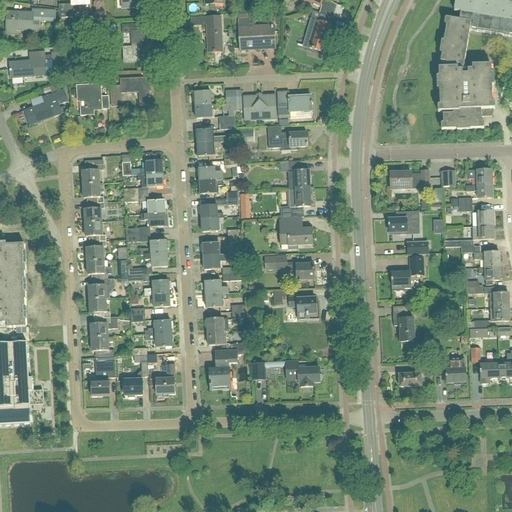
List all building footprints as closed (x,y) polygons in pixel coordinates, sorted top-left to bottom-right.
[(71,0),(72,5),(66,6),(59,6),(60,19),(73,18),(72,7),(90,6),(90,0),(71,0)] [(126,0),(127,9),(146,8),(145,0),(126,0)] [(322,7),(320,14),(333,18),(337,6),(324,0),(302,0),(320,8),(321,6),(322,7)] [(463,69),(464,69),(465,64),(470,34),(470,30),(472,30),(471,32),(511,38),(511,4),(507,4),(507,0),(456,0),(454,12),(461,13),(460,21),(446,19),(445,25),(447,26),(444,42),(442,42),(440,54),(442,54),(441,63),(447,64),(447,69),(439,69),(439,78),(437,78),(437,90),(440,90),(440,107),(438,107),(438,113),(454,113),(454,115),(443,116),(444,124),(441,124),(442,131),(457,130),(457,132),(469,131),(469,130),(483,130),(484,130),(484,123),(482,123),(482,117),(490,117),(491,117),(492,118),(493,118),(493,119),(494,119),(494,118),(493,118),(493,117),(492,117),(491,117),(490,116),(492,110),(495,110),(495,104),(493,104),(492,87),(494,87),(494,75),(492,75),(492,66),(482,66),(473,67),(473,71),(463,71),(463,69)] [(33,13),(33,15),(8,13),(7,35),(17,36),(17,31),(40,32),(40,24),(56,25),(57,14),(48,14),(48,11),(40,11),(40,14),(33,13)] [(331,26),(333,18),(320,14),(314,12),(312,21),(313,21),(307,39),(311,40),(308,49),(312,50),(315,51),(324,53),(332,26),(331,26)] [(207,25),(209,53),(223,53),(221,18),(205,19),(205,26),(207,25)] [(248,51),(248,48),(276,47),(275,27),(254,28),(254,18),(238,19),(240,52),(248,51)] [(149,56),(148,38),(148,33),(143,33),(137,33),(137,25),(123,26),(123,35),(132,34),(133,49),(124,50),(125,63),(139,63),(139,56),(149,56)] [(10,64),(11,80),(47,77),(45,53),(30,55),(31,62),(10,64)] [(71,58),(63,61),(65,66),(73,64),(71,58)] [(72,66),(64,69),(66,75),(74,72),(72,66)] [(121,80),(121,87),(110,87),(111,108),(122,108),(122,94),(140,93),(141,107),(150,106),(150,99),(151,99),(151,98),(150,98),(150,93),(151,93),(150,79),(121,80)] [(82,117),(94,116),(94,110),(102,109),(102,111),(103,111),(110,110),(109,97),(102,98),(101,86),(77,87),(78,103),(85,103),(85,108),(81,108),(82,117)] [(64,91),(57,94),(43,99),(45,104),(25,112),(30,126),(62,115),(59,105),(68,102),(64,91)] [(227,106),(234,105),(234,92),(226,92),(227,106)] [(241,92),(234,92),(234,105),(235,111),(242,111),(242,105),(241,92)] [(212,106),(211,93),(193,95),(194,103),(195,103),(196,107),(212,106)] [(278,94),(280,119),(291,119),(291,113),(313,111),(312,98),(297,99),(296,95),(290,95),(289,93),(278,94)] [(277,121),(276,96),(244,98),(245,123),(277,121)] [(216,106),(212,106),(196,107),(196,120),(215,119),(214,111),(217,111),(216,106)] [(225,137),(214,138),(213,131),(197,132),(198,145),(221,144),(226,144),(225,137)] [(282,152),(292,152),(292,154),(298,153),(298,149),(308,148),(308,134),(291,135),(291,134),(269,135),(269,150),(282,149),(282,152)] [(221,144),(198,145),(198,150),(196,150),(196,157),(198,157),(199,158),(215,157),(214,150),(221,149),(221,144)] [(225,156),(225,164),(237,163),(237,161),(237,155),(225,156)] [(104,172),(104,166),(104,162),(86,163),(86,173),(83,173),(84,187),(101,186),(100,172),(104,172)] [(141,171),(132,172),(131,164),(123,164),(124,178),(139,177),(164,175),(163,162),(147,163),(147,170),(141,170),(141,171)] [(296,191),(311,190),(310,172),(302,173),(301,163),(289,163),(289,174),(288,174),(289,191),(296,190),(296,191)] [(224,173),(216,173),(215,169),(199,170),(200,183),(223,182),(224,182),(224,173)] [(477,180),(478,186),(492,186),(492,171),(477,172),(468,172),(468,181),(477,180)] [(430,194),(430,181),(430,172),(422,173),(422,176),(412,176),(412,174),(391,174),(391,189),(400,189),(400,191),(412,191),(412,184),(423,184),(423,195),(430,194)] [(165,188),(164,175),(139,177),(139,183),(142,182),(143,190),(165,188)] [(223,186),(223,182),(200,183),(201,196),(217,195),(216,187),(223,186)] [(101,186),(84,187),(84,200),(88,200),(88,205),(105,205),(104,198),(101,199),(101,186)] [(466,194),(478,193),(478,200),(493,200),(492,186),(478,186),(478,187),(466,188),(466,194)] [(311,190),(296,191),(297,209),(291,209),(292,219),(304,219),(304,209),(312,208),(311,190)] [(459,208),(473,207),(472,200),(458,200),(459,208)] [(144,210),(144,216),(166,215),(165,202),(149,203),(149,210),(144,210)] [(85,211),(86,225),(103,224),(102,211),(105,210),(105,205),(88,205),(88,211),(85,211)] [(202,221),(218,220),(217,207),(201,208),(201,209),(199,209),(200,216),(202,216),(202,221)] [(397,220),(389,221),(389,226),(389,228),(390,234),(398,234),(398,236),(415,235),(415,226),(419,225),(418,213),(397,214),(397,220)] [(479,213),(479,227),(494,227),(493,213),(479,213)] [(164,229),(164,228),(167,228),(169,228),(168,219),(166,219),(166,215),(144,216),(141,216),(141,222),(150,222),(150,229),(158,229),(164,229)] [(219,233),(218,220),(202,221),(203,234),(219,233)] [(297,220),(280,221),(281,246),(289,246),(289,251),(297,250),(297,247),(304,247),(304,244),(310,244),(313,241),(312,230),(297,231),(297,220)] [(90,238),(90,244),(107,243),(107,236),(103,237),(103,224),(86,225),(86,238),(90,238)] [(474,242),(480,242),(494,241),(494,227),(479,227),(479,229),(473,229),(474,242)] [(0,325),(8,325),(8,329),(16,329),(16,333),(27,332),(27,328),(25,301),(27,301),(25,273),(27,273),(25,245),(24,238),(5,240),(5,237),(0,236),(1,245),(0,244),(0,325)] [(146,257),(168,255),(168,250),(170,250),(170,243),(168,243),(167,242),(151,243),(151,250),(140,251),(141,257),(146,257)] [(107,243),(90,244),(90,249),(87,249),(88,263),(105,262),(104,249),(107,248),(107,243)] [(408,257),(428,256),(428,244),(407,244),(408,257)] [(204,253),(204,259),(220,258),(220,257),(219,245),(203,245),(203,246),(201,246),(202,253),(204,253)] [(485,262),(485,269),(500,268),(500,254),(478,255),(478,248),(472,248),(462,249),(462,255),(474,255),(474,262),(485,262)] [(146,262),(152,262),(152,269),(169,268),(168,255),(146,257),(146,262)] [(227,256),(220,257),(220,258),(204,259),(205,272),(221,271),(221,264),(227,263),(227,256)] [(298,282),(308,282),(314,282),(314,284),(315,284),(315,266),(302,267),(302,265),(288,266),(288,258),(276,259),(276,260),(266,260),(267,273),(297,271),(298,282)] [(92,277),(92,282),(109,281),(109,275),(111,275),(111,268),(105,268),(105,262),(88,263),(88,277),(92,277)] [(479,276),(486,275),(486,283),(501,282),(500,268),(485,269),(486,270),(479,270),(479,276)] [(222,270),(223,277),(242,276),(242,269),(222,270)] [(392,288),(393,292),(404,292),(404,290),(411,290),(411,277),(424,277),(424,270),(406,271),(406,273),(392,274),(392,288)] [(149,276),(143,277),(129,278),(129,284),(150,283),(149,276)] [(89,288),(90,301),(107,300),(106,287),(109,287),(109,281),(92,282),(92,287),(89,288)] [(153,283),(153,290),(145,290),(145,297),(154,296),(170,295),(170,290),(172,290),(172,283),(170,283),(170,282),(153,283)] [(229,289),(222,289),(222,283),(205,283),(205,284),(203,284),(204,291),(206,291),(206,296),(229,295),(229,289)] [(495,289),(479,289),(479,290),(467,290),(467,296),(488,295),(488,296),(490,296),(490,309),(509,309),(509,295),(495,295),(495,289)] [(170,295),(154,296),(154,309),(171,308),(170,295)] [(230,300),(229,295),(206,296),(207,310),(223,309),(223,301),(230,300)] [(289,299),(289,305),(289,309),(298,309),(298,321),(317,320),(316,299),(309,300),(309,299),(306,299),(306,298),(289,299)] [(111,319),(111,313),(108,313),(107,300),(90,301),(90,315),(94,315),(94,320),(111,319)] [(232,307),(232,315),(245,314),(244,306),(232,307)] [(401,344),(415,343),(414,320),(408,320),(407,308),(393,308),(394,328),(400,327),(401,344)] [(509,309),(490,309),(491,324),(495,323),(495,324),(510,323),(509,309)] [(91,326),(92,339),(109,339),(109,331),(118,330),(117,319),(111,319),(94,320),(94,326),(91,326)] [(207,321),(208,334),(224,333),(229,333),(229,320),(207,321)] [(145,332),(145,337),(172,335),(172,322),(155,323),(155,329),(148,330),(148,332),(145,332)] [(0,420),(29,419),(28,403),(32,402),(44,402),(43,392),(43,388),(33,389),(32,374),(29,374),(27,337),(20,336),(13,338),(9,339),(1,338),(0,338),(0,330),(8,330),(8,329),(8,325),(0,325),(0,420)] [(489,330),(469,330),(469,331),(470,331),(470,339),(488,339),(488,330),(489,330)] [(225,338),(224,333),(208,334),(209,347),(227,346),(227,338),(225,338)] [(145,342),(156,342),(156,349),(173,348),(172,335),(145,337),(145,342)] [(109,339),(92,339),(92,353),(96,353),(96,359),(115,358),(114,352),(110,352),(109,339)] [(471,350),(472,364),(480,364),(480,349),(471,350)] [(247,351),(234,352),(221,352),(222,371),(210,371),(211,392),(231,391),(230,371),(230,366),(239,365),(238,356),(247,355),(247,351)] [(509,365),(499,366),(500,380),(511,379),(511,354),(508,355),(509,365)] [(148,357),(141,357),(142,379),(149,378),(148,357)] [(455,386),(467,386),(466,370),(465,370),(465,359),(447,360),(447,371),(445,371),(445,384),(455,384),(455,386)] [(490,380),(500,380),(499,366),(492,366),(492,361),(485,362),(485,366),(480,366),(481,386),(482,386),(489,386),(490,386),(490,380)] [(110,398),(110,382),(110,380),(117,380),(116,363),(106,364),(96,365),(97,381),(99,381),(99,382),(92,382),(92,398),(110,398)] [(286,363),(287,381),(299,381),(299,385),(301,385),(301,389),(313,388),(313,384),(321,384),(320,369),(308,370),(307,368),(306,367),(304,366),(299,366),(298,363),(286,363)] [(253,365),(254,381),(266,381),(265,364),(253,365)] [(157,396),(176,396),(175,381),(176,381),(176,366),(163,366),(163,372),(167,372),(168,380),(156,380),(157,396)] [(409,373),(409,374),(409,376),(400,376),(400,379),(398,379),(398,385),(400,385),(400,388),(422,387),(422,377),(422,372),(409,373)] [(143,381),(139,381),(138,377),(122,377),(122,386),(124,386),(125,397),(143,397),(143,381)] [(0,439),(0,449),(9,449),(9,440),(0,439)]
